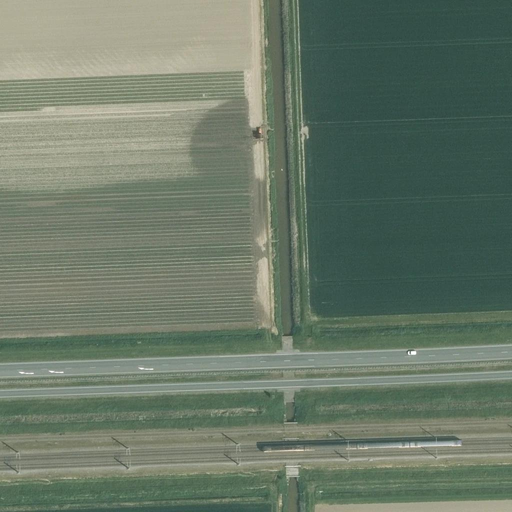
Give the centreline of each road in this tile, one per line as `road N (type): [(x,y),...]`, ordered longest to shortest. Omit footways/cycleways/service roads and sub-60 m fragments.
road 1 (trunk): [(511,348),(0,368)]
road 2 (trunk): [(0,393),(511,374)]
road 3 (track): [(0,440),(511,422)]
